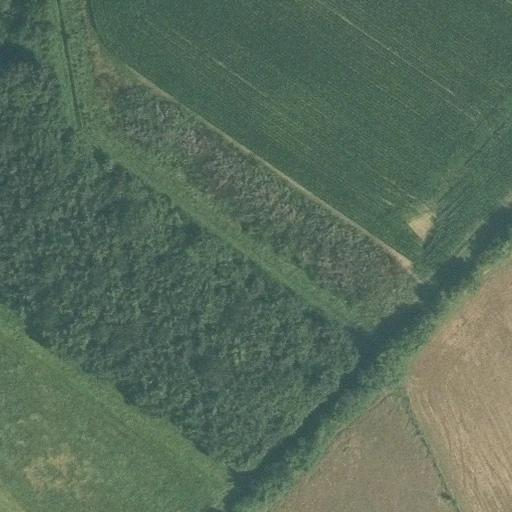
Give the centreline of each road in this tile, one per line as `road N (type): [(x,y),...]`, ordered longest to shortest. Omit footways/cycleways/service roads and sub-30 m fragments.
road 1 (track): [(382,363),(88,146),(72,0)]
road 2 (track): [(382,363),(241,511)]
